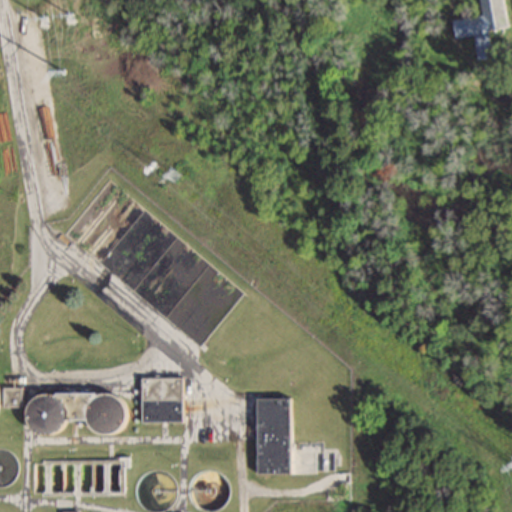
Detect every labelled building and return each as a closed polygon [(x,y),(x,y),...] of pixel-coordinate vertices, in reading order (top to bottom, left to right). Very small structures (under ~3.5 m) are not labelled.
[(494,28),(509,28),(509,5),(494,5),(494,28)] [(459,20),(461,36),(478,34),(481,59),(495,57),(492,29),(485,30),(483,17),(459,20)] [(104,179),(60,236),(199,345),(243,288),(104,179)] [(143,377),(143,422),(186,422),(186,377),(143,377)] [(124,495),(124,456),(109,456),(109,435),(124,435),(125,394),(33,393),(32,434),(62,435),(62,459),(30,459),(30,494),(124,495)] [(260,399),(261,474),(297,474),(296,398),(260,399)]
